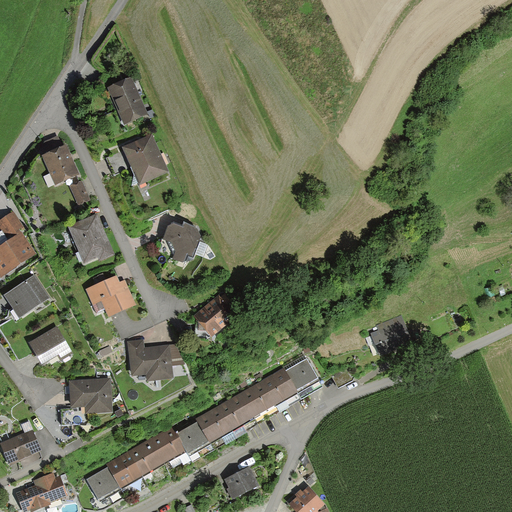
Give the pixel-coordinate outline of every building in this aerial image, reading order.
[(115,98),(125,119),(144,110),(129,80),(115,87),(119,96),(115,98)] [(141,139),(125,147),(134,164),(130,166),(135,174),(129,177),(133,184),(166,167),(152,141),(145,145),(141,139)] [(53,182),(77,171),(65,144),(41,156),(53,182)] [(78,202),(87,198),(79,181),(69,185),(78,202)] [(0,244),(0,271),(1,272),(31,250),(16,229),(20,227),(10,212),(0,219),(0,229),(7,239),(0,244)] [(99,256),(111,250),(93,214),(68,226),(84,258),(96,252),(99,256)] [(167,223),(164,236),(174,250),(173,259),(184,262),(185,256),(192,257),(198,231),(190,229),(191,224),(181,222),(180,227),(167,223)] [(9,295),(21,313),(46,297),(31,274),(3,292),(6,297),(9,295)] [(110,275),(87,290),(94,300),(90,303),(96,312),(103,307),(109,316),(133,300),(123,284),(118,287),(110,275)] [(217,296),(192,318),(201,327),(201,338),(210,338),(210,330),(231,312),(217,296)] [(382,350),(410,339),(403,320),(371,331),(375,343),(379,341),(382,350)] [(30,341),(41,359),(66,344),(54,326),(30,341)] [(156,371),(156,376),(167,375),(166,346),(141,347),(141,339),(127,339),(128,345),(116,345),(116,353),(131,353),(132,372),(156,371)] [(188,459),(321,383),(306,358),(177,431),(175,426),(84,478),(97,500),(183,450),(188,459)] [(338,386),(352,379),(345,367),(331,374),(338,386)] [(109,380),(71,381),(71,402),(96,401),(96,410),(110,410),(109,380)] [(0,442),(0,443),(7,458),(18,453),(20,458),(30,453),(28,450),(37,445),(30,429),(0,442)] [(234,494),(256,483),(248,466),(225,477),(234,494)] [(38,484),(17,494),(23,507),(31,503),(33,507),(63,492),(52,471),(36,480),(38,484)] [(287,502),(296,511),(316,511),(317,511),(313,508),(321,501),(307,486),(301,492),(299,491),(287,502)] [(185,511),(193,511),(189,503),(183,506),(185,511)]
